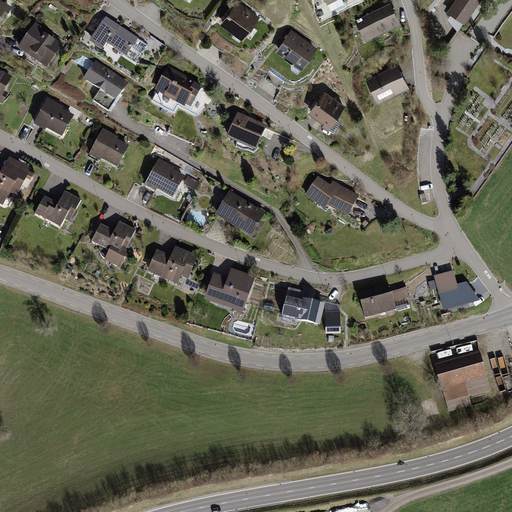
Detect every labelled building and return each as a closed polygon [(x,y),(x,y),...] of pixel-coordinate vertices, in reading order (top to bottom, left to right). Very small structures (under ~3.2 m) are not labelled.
[(0,0),(0,19),(9,5),(1,0),(0,0)] [(482,0),(455,0),(447,13),(465,25),(482,0)] [(260,18),(237,1),(220,26),(243,42),(260,18)] [(401,25),(390,3),(355,21),(366,42),(401,25)] [(139,38),(105,17),(90,41),(103,49),(108,42),(128,55),(139,38)] [(64,42),(35,23),(19,47),(48,66),(64,42)] [(318,49),(292,30),(275,52),(302,71),(318,49)] [(81,54),(77,64),(91,71),(96,61),(81,54)] [(94,102),(112,112),(129,82),(97,63),(86,82),(101,91),(94,102)] [(398,65),(366,80),(378,105),(410,89),(398,65)] [(205,86),(168,67),(157,90),(187,105),(193,93),(199,97),(205,86)] [(13,78),(0,71),(0,104),(3,106),(8,95),(5,93),(13,78)] [(344,104),(323,91),(309,112),(323,122),(321,125),(328,129),(344,104)] [(64,108),(48,100),(34,127),(46,134),(47,132),(62,140),(75,117),(63,111),(64,108)] [(268,128),(238,115),(226,141),(256,154),(268,128)] [(119,139),(104,131),(89,158),(101,164),(102,162),(118,170),(130,148),(118,141),(119,139)] [(3,171),(0,169),(0,207),(3,209),(11,195),(17,199),(32,171),(10,159),(3,171)] [(175,168),(159,159),(145,185),(156,192),(158,189),(173,198),(186,176),(173,169),(175,168)] [(188,176),(184,184),(196,191),(201,183),(188,176)] [(324,209),(327,205),(348,216),(359,196),(333,181),(330,185),(318,177),(305,195),(324,209)] [(266,213),(230,191),(215,215),(238,229),(239,228),(252,236),(266,213)] [(59,205),(45,197),(35,216),(61,230),(66,221),(72,224),(78,212),(76,211),(81,201),(66,193),(59,205)] [(115,232),(101,225),(91,244),(109,253),(104,263),(120,271),(130,252),(128,251),(134,240),(132,239),(136,231),(119,223),(115,232)] [(172,255),(157,249),(148,272),(178,285),(182,276),(189,279),(199,256),(176,246),(172,255)] [(228,278),(214,273),(205,300),(243,313),(256,277),(232,268),(228,278)] [(453,271),(434,276),(439,295),(458,289),(457,285),(453,271)] [(390,285),(358,293),(365,319),(396,310),(394,302),(409,298),(405,283),(390,287),(390,285)] [(466,283),(457,285),(458,289),(439,295),(443,311),(480,301),(466,283)] [(314,293),(289,288),(283,315),(321,324),(326,302),(313,299),(314,293)] [(341,311),(325,312),(326,334),(341,334),(341,311)] [(480,351),(434,364),(441,391),(443,390),(449,412),(472,406),(469,397),(491,391),(480,351)]
